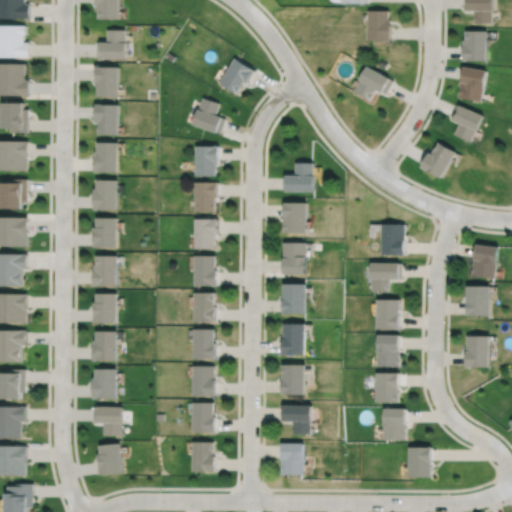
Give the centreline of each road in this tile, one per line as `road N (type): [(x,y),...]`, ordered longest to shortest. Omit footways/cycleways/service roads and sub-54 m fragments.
road 1 (residential): [(64,0),(61,435),(83,511)]
road 2 (residential): [(300,81),(268,109),(254,141),(250,501)]
road 3 (residential): [(99,511),(134,500),(441,503),(511,484)]
road 4 (residential): [(237,0),(282,51),(332,130),(384,179),(442,207),(511,219)]
road 5 (residential): [(511,472),(492,445),(446,411),(435,385),(435,280),(453,210)]
road 6 (residential): [(431,0),(426,92),(374,171)]
